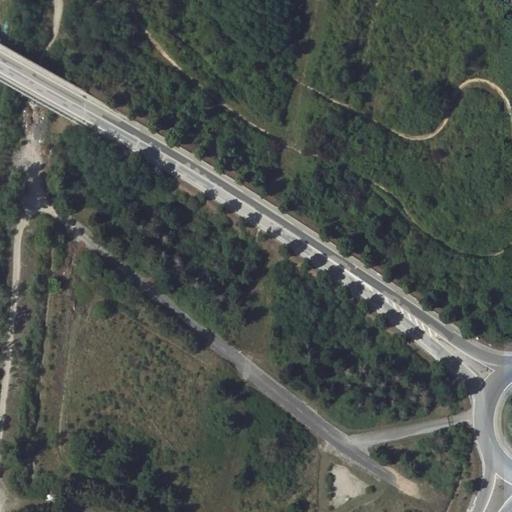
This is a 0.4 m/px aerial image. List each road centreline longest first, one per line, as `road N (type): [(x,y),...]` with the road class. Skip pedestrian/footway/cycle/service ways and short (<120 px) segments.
road 1 (track): [(58,0),(53,38),(28,101),(33,196),(21,231),(0,428)]
road 2 (secondary): [(370,290),(187,170),(0,64)]
road 3 (secondary): [(370,290),(485,401)]
road 4 (secondary): [(511,365),(370,290)]
